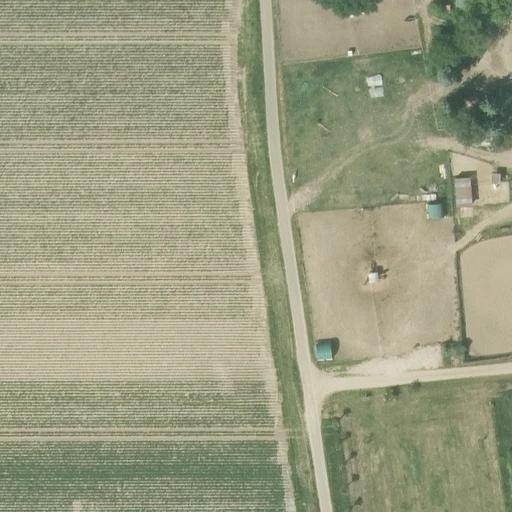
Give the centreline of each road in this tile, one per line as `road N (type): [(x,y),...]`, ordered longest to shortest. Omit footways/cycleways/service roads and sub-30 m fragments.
road 1 (track): [(265,0),(271,138),(324,511)]
road 2 (track): [(306,388),(511,366)]
